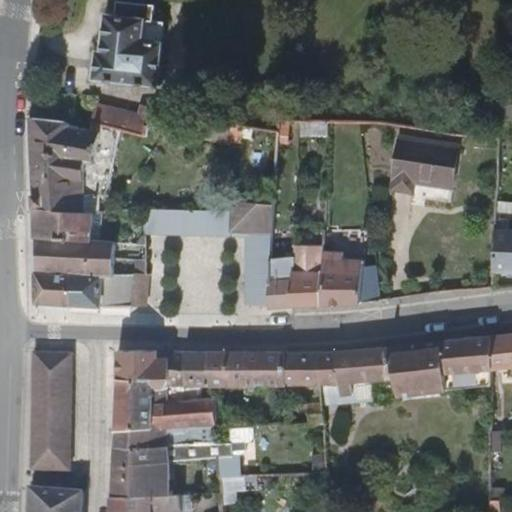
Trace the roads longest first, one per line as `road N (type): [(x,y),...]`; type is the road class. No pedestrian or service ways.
road 1 (residential): [(511,306),(316,330),(101,327)]
road 2 (residential): [(0,113),(8,326)]
road 3 (residential): [(96,511),(101,327)]
road 4 (residential): [(5,511),(7,355)]
